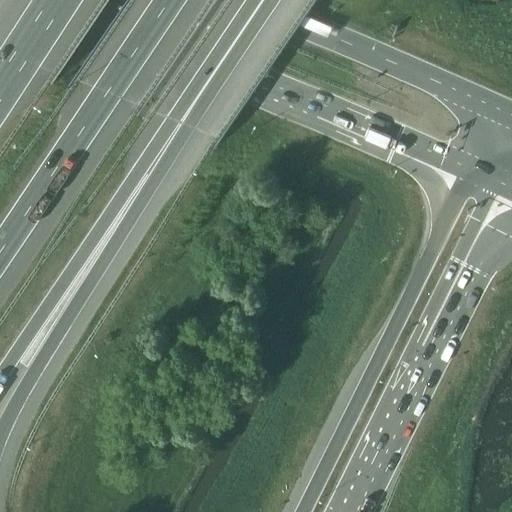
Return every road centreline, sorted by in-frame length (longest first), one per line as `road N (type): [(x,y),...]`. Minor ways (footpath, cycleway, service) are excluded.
road 1 (trunk): [(45,0),(321,103),(470,169)]
road 2 (motorway): [(470,169),(303,511)]
road 3 (motorway): [(349,511),(511,186)]
road 4 (motorway): [(0,436),(117,240),(171,122)]
road 5 (motorway): [(0,257),(174,0)]
road 6 (motorway): [(0,373),(171,122)]
road 7 (trunk): [(511,113),(237,0)]
road 8 (motorway): [(171,122),(253,0)]
